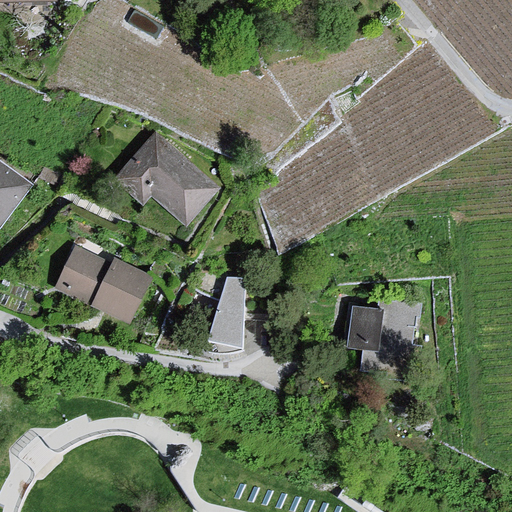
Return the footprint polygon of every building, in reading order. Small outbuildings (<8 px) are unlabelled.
[(0,0),(0,3),(5,9),(63,8),(62,0),(0,0)] [(157,140),(121,188),(152,212),(159,204),(194,235),(224,196),(157,140)] [(0,168),(0,237),(3,240),(31,192),(0,168)] [(79,255),(62,294),(100,316),(140,337),(159,285),(120,266),(116,271),(79,255)] [(246,279),(227,277),(208,342),(243,349),(246,279)] [(420,301),(379,296),(377,309),(353,306),(347,347),(362,349),(359,372),(411,379),(420,301)]
